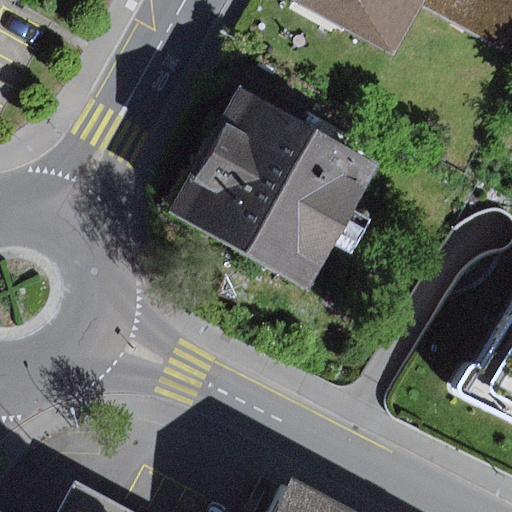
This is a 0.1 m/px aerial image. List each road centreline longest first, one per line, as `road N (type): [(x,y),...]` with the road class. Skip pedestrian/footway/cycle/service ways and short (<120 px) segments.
road 1 (tertiary): [(90,328),(458,511)]
road 2 (tertiary): [(186,0),(58,223)]
